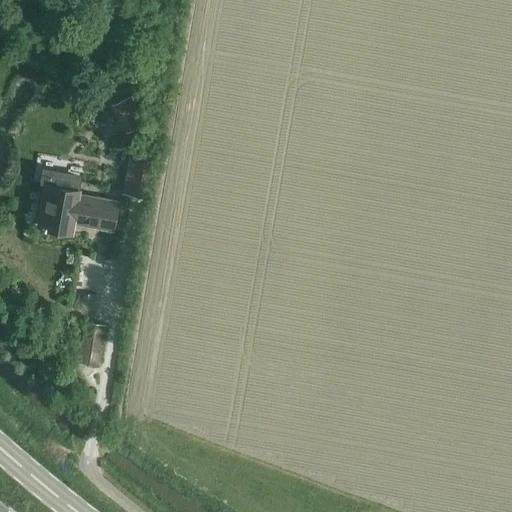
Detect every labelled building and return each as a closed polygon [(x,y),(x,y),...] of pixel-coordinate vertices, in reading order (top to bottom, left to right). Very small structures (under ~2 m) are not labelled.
[(133,129),(124,109),(110,115),(119,135),(133,129)] [(126,178),(150,183),(159,130),(135,126),(126,178)] [(131,183),(128,205),(141,207),(145,186),(131,183)] [(113,230),(118,202),(78,195),(78,191),(45,185),(38,226),(71,232),(73,223),(113,230)] [(105,324),(86,321),(79,361),(99,364),(105,324)]
